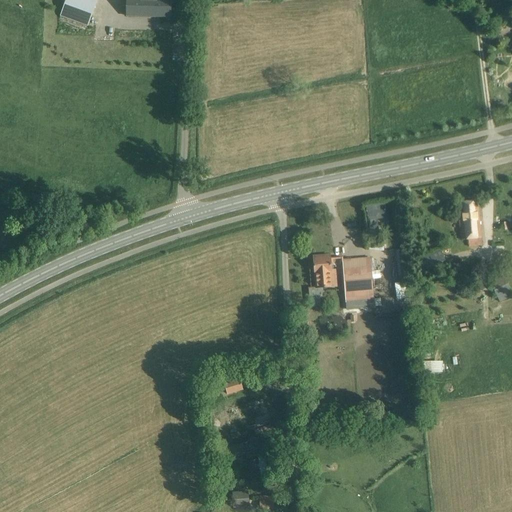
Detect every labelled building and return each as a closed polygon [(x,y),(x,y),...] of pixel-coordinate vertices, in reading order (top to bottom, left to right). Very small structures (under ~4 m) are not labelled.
[(96,0),(65,0),(60,16),(87,27),(97,0),(96,0)] [(127,0),(127,16),(170,17),(170,0),(127,0)] [(468,239),(468,247),(481,245),(477,201),(458,203),(459,214),(457,214),(461,240),(468,239)] [(386,217),(384,203),(366,206),(369,221),(386,217)] [(429,271),(446,264),(440,250),(423,256),(429,271)] [(331,270),(330,258),(313,259),(314,274),(315,274),(316,288),(326,287),(331,286),(330,271),(331,270)] [(346,301),(374,299),(370,258),(342,260),(346,301)] [(511,296),(511,292),(502,275),(489,282),(500,303),(511,296)] [(424,373),(443,372),(442,360),(424,361),(424,373)] [(224,383),(227,395),(243,390),(239,378),(224,383)] [(230,411),(236,430),(272,419),(267,401),(230,411)] [(247,445),(246,442),(227,447),(229,456),(255,449),(253,444),(247,445)] [(261,479),(268,478),(265,454),(258,455),(261,479)] [(367,463),(371,511),(398,511),(394,460),(367,463)] [(248,491),(233,492),(234,508),(249,507),(248,491)]
